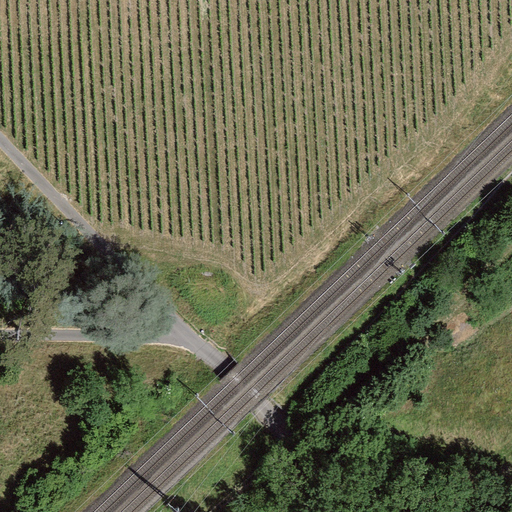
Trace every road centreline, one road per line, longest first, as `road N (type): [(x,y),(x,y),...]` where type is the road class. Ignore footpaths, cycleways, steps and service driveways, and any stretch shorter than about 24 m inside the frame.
road 1 (unclassified): [(0,144),(182,337),(383,511)]
road 2 (track): [(0,332),(182,337)]
